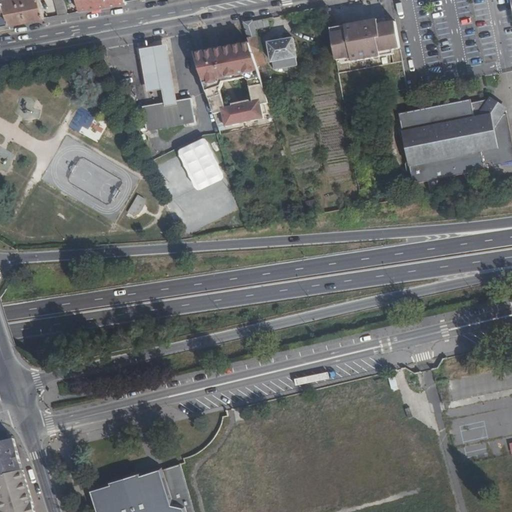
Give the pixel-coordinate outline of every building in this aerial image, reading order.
[(0,0),(0,4),(6,25),(41,19),(35,0),(0,0)] [(63,15),(58,0),(50,0),(54,16),(63,15)] [(121,0),(72,0),(76,13),(122,4),(121,0)] [(252,42),(255,52),(264,50),(255,20),(246,22),(250,38),(252,42)] [(394,52),(402,50),(397,22),(387,24),(381,25),(380,21),(379,20),(379,21),(348,26),(348,27),(348,31),(334,34),(339,62),(343,61),(353,59),(354,63),(383,58),(383,57),(382,54),(394,52)] [(294,37),(270,42),(274,60),(298,56),(294,37)] [(252,42),(197,53),(211,98),(219,124),(227,123),(233,121),(234,125),(260,120),(259,116),(266,115),(274,114),(270,101),(268,93),(255,52),(252,42)] [(164,88),(166,102),(179,100),(176,80),(175,66),(173,50),(172,43),(143,46),(144,53),(146,69),(148,84),(149,90),(164,88)] [(426,73),(429,87),(444,84),(441,70),(426,73)] [(472,99),(452,103),(399,113),(415,184),(486,169),(485,163),(494,161),(501,159),(502,163),(502,164),(511,161),(511,134),(507,110),(507,109),(489,97),(488,99),(473,102),(472,99)] [(150,104),(144,105),(147,129),(154,128),(196,122),(192,98),(179,100),(166,102),(150,104)] [(180,157),(198,194),(224,181),(207,145),(180,157)] [(136,196),(126,214),(132,218),(139,215),(141,210),(143,206),(143,200),(136,196)] [(511,366),(442,382),(447,404),(511,389),(511,366)] [(37,511),(24,468),(23,468),(14,438),(0,441),(0,506),(2,511),(0,511),(37,511)] [(196,511),(182,464),(163,470),(155,473),(141,477),(140,475),(111,485),(112,487),(92,492),(98,511),(196,511)]
